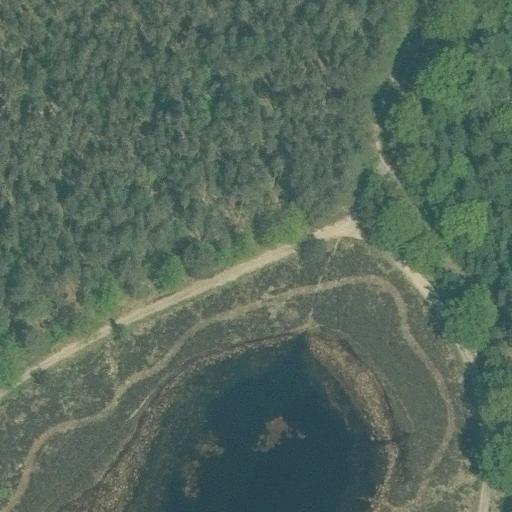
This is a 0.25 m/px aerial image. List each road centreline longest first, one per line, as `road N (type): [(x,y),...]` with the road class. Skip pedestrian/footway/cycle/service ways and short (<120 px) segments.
road 1 (track): [(357,231),(222,278),(0,398)]
road 2 (track): [(489,475),(463,347),(384,245),(357,231)]
road 3 (track): [(453,0),(357,231)]
